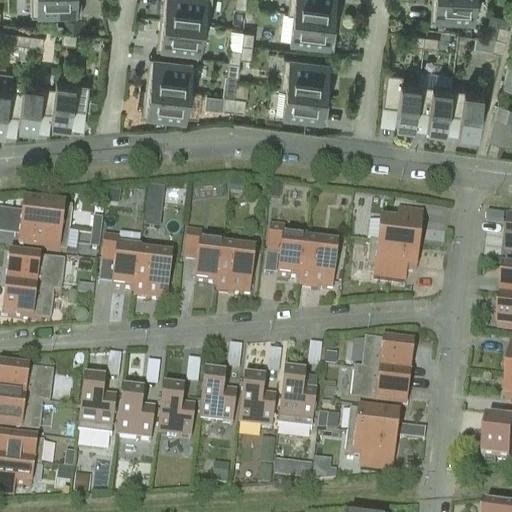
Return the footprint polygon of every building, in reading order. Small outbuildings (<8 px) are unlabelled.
[(80,0),(30,0),(31,16),(81,15),(80,1),(80,0)] [(211,0),(161,0),(159,19),(203,25),(208,26),(211,0)] [(245,9),(246,0),(235,0),(234,7),(245,9)] [(292,13),(337,19),(338,0),(288,0),(287,13),(292,14),(292,13)] [(474,0),(430,0),(430,20),(474,22),(474,0)] [(292,13),(292,14),(289,43),(333,48),(335,34),(337,19),(292,13)] [(159,19),(155,49),(199,54),(203,25),(159,19)] [(83,21),(64,21),(64,32),(83,32),(83,21)] [(495,37),(505,40),(509,27),(498,24),(495,37)] [(0,45),(9,46),(15,44),(16,33),(0,31),(0,45)] [(241,44),(251,46),(253,32),(242,31),(241,44)] [(61,43),(75,45),(76,34),(64,32),(62,32),(61,43)] [(15,44),(28,45),(30,35),(16,33),(15,44)] [(409,45),(423,46),(424,35),(411,34),(409,45)] [(30,35),(28,45),(42,47),(43,36),(30,35)] [(424,35),(423,46),(436,48),(437,37),(424,35)] [(505,40),(495,37),(491,50),(502,53),(505,40)] [(240,50),(239,58),(250,59),(251,46),(241,44),(240,50)] [(229,49),(228,62),(238,63),(239,58),(240,50),(229,49)] [(144,87),(189,92),(192,62),(148,57),(146,71),(144,87)] [(283,57),(279,87),(285,88),(285,87),(329,93),(333,63),(283,57)] [(237,77),(238,63),(228,62),(226,75),(237,77)] [(413,124),(415,109),(418,84),(401,81),(402,74),(386,72),(382,105),(396,107),(395,121),(413,124)] [(0,128),(3,128),(5,114),(18,116),(21,90),(22,83),(8,81),(9,75),(0,73),(0,128)] [(511,76),(506,75),(503,88),(511,89),(511,76)] [(55,80),(54,87),(50,113),(50,120),(68,122),(70,108),(85,110),(89,84),(55,80)] [(21,90),(18,116),(17,123),(36,125),(38,111),(50,113),(54,87),(22,83),(21,90)] [(445,128),(447,114),(446,113),(450,88),(418,84),(415,109),(428,111),(426,125),(445,128)] [(189,92),(144,87),(141,116),(185,122),(189,92)] [(326,122),(329,93),(285,87),(285,88),(282,117),(326,122)] [(446,113),(447,114),(460,115),(458,130),(477,132),(482,92),(450,88),(446,113)] [(223,97),(206,95),(204,108),(222,110),(223,97)] [(222,109),(233,111),(234,97),(224,96),(222,109)] [(245,98),(234,97),(233,111),(243,112),(245,98)] [(97,101),(89,100),(87,111),(95,112),(97,101)] [(499,104),(495,117),(505,119),(508,107),(499,104)] [(511,122),(505,120),(505,119),(495,117),(489,139),(501,141),(503,132),(511,134),(511,122)] [(244,187),(230,185),(229,194),(243,196),(244,187)] [(271,201),(280,202),(282,188),(273,187),(271,201)] [(159,232),(163,191),(147,189),(142,230),(159,232)] [(118,208),(119,195),(106,194),(105,207),(118,208)] [(22,203),(20,226),(68,232),(71,209),(22,203)] [(0,232),(16,233),(17,209),(0,208),(0,232)] [(379,222),(376,244),(418,249),(422,215),(396,212),(395,224),(379,222)] [(487,213),(486,221),(504,223),(505,215),(487,213)] [(93,220),(91,235),(100,237),(102,222),(93,220)] [(66,254),(68,232),(20,226),(17,248),(66,254)] [(276,277),(299,280),(300,280),(304,244),(305,244),(305,240),(282,238),(283,229),(269,227),(266,253),(279,255),(276,277)] [(193,283),(216,286),(217,286),(221,249),(222,249),(222,246),(200,243),(201,234),(186,232),(183,259),(196,260),(193,283)] [(98,252),(100,237),(91,235),(89,250),(98,252)] [(133,291),(138,251),(117,249),(118,240),(103,238),(100,265),(113,266),(110,288),(133,291)] [(418,249),(376,244),(369,243),(366,267),(373,267),(372,280),(405,283),(406,271),(415,272),(418,249)] [(337,247),(305,244),(304,244),(300,280),(299,280),(298,287),(332,291),(337,247)] [(138,251),(133,291),(132,299),(166,303),(172,251),(138,248),(138,251)] [(217,286),(216,286),(215,293),(249,297),(254,253),(222,249),(221,249),(217,286)] [(8,257),(4,287),(53,293),(53,294),(60,295),(64,263),(8,257)] [(500,299),(511,300),(511,269),(504,269),(500,299)] [(49,324),(53,294),(53,293),(4,287),(1,318),(49,324)] [(93,288),(77,287),(76,296),(92,298),(93,288)] [(511,331),(511,300),(500,299),(497,330),(511,331)] [(364,341),(360,371),(360,372),(409,378),(412,347),(364,341)] [(320,368),(322,345),(311,344),(309,367),(320,368)] [(0,368),(0,399),(42,404),(42,405),(49,406),(52,374),(0,368)] [(360,372),(360,371),(353,370),(349,402),(405,408),(409,378),(360,372)] [(302,391),(304,377),(283,374),(277,427),(311,431),(316,392),(302,391)] [(232,426),(236,394),(223,392),(224,378),(203,375),(197,421),(232,426)] [(102,397),(104,383),(83,380),(76,433),(110,437),(115,399),(102,397)] [(263,383),(242,380),(237,426),(271,430),(275,398),(262,397),(263,383)] [(183,392),(162,390),(156,436),(190,440),(194,408),(181,406),(183,392)] [(141,409),(143,395),(121,392),(116,438),(150,442),(154,410),(141,409)] [(0,430),(38,435),(42,405),(42,404),(0,399),(0,430)] [(347,434),(395,440),(398,417),(349,411),(347,434)] [(316,430),(325,431),(327,416),(318,415),(316,430)] [(510,462),(511,443),(511,422),(486,419),(482,459),(510,462)] [(391,474),(395,440),(347,434),(344,457),(360,458),(359,471),(391,474)] [(0,438),(0,461),(33,466),(40,467),(43,444),(0,438)] [(65,455),(64,470),(73,471),(75,456),(65,455)] [(273,460),(260,458),(259,466),(272,468),(273,460)] [(31,489),(33,466),(0,461),(0,496),(13,498),(14,487),(31,489)] [(226,486),(228,467),(214,465),(212,485),(226,486)] [(299,466),(297,481),(309,483),(311,468),(299,466)] [(270,471),(258,470),(257,484),(269,486),(270,471)] [(73,495),(85,496),(87,479),(75,477),(73,495)]
